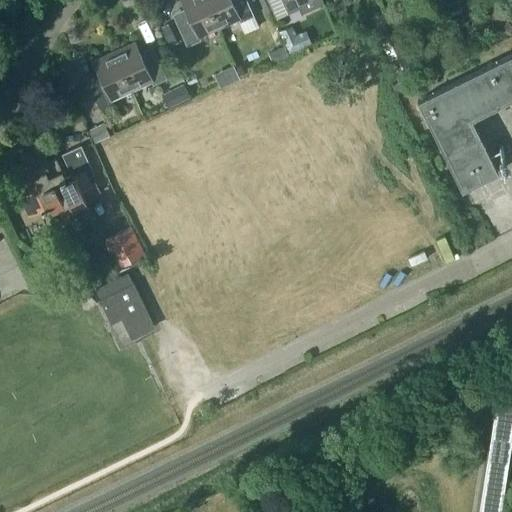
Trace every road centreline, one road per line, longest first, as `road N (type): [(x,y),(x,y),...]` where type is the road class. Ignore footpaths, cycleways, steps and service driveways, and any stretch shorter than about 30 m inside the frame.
road 1 (unclassified): [(162,328),(192,396),(511,246)]
road 2 (residential): [(67,0),(33,48),(0,119)]
